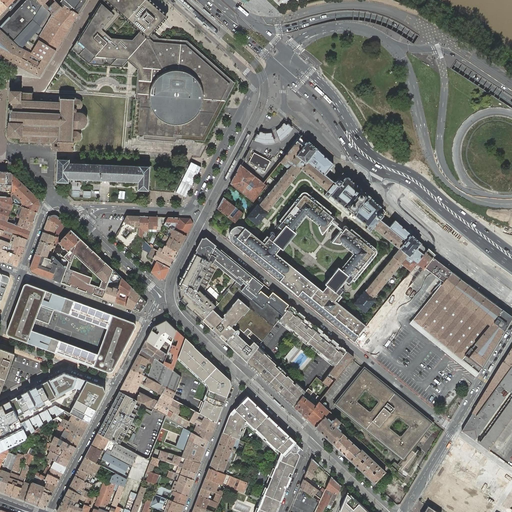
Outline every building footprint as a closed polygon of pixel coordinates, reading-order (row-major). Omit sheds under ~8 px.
[(25,0),(0,27),(0,57),(31,73),(40,77),(77,15),(54,0),(25,0)] [(86,0),(54,0),(77,15),(86,0)] [(139,134),(172,136),(204,139),(222,104),(233,83),(186,42),(158,40),(155,37),(151,33),(166,17),(151,4),(147,0),(103,0),(102,4),(74,49),(90,62),(122,65),(129,58),(134,63),(139,67),(137,98),(140,98),(138,133),(138,134),(139,134)] [(53,150),(58,150),(73,151),(73,143),(74,143),(74,141),(77,141),(79,140),(80,139),(81,137),(81,135),(80,133),(79,132),(77,131),(77,128),(81,128),(84,126),(86,124),(87,122),(87,121),(87,119),(87,117),(86,115),(85,115),(82,113),(77,113),(77,109),(79,109),(80,108),(81,107),(82,105),(82,103),(81,102),(80,101),(78,100),(79,99),(77,99),(77,98),(73,98),(73,99),(69,98),(69,97),(67,97),(67,98),(63,98),(63,97),(60,97),(60,101),(53,101),(53,99),(51,98),(51,101),(44,100),(44,98),(42,98),(42,100),(35,100),(35,98),(33,98),(33,94),(34,93),(33,92),(32,93),(24,93),(23,92),(22,93),(23,93),(23,99),(21,99),(21,93),(22,93),(22,92),(21,92),(21,91),(19,91),(19,92),(12,91),(10,90),(10,91),(10,93),(10,100),(9,100),(9,101),(11,102),(11,103),(12,104),(11,106),(11,107),(11,108),(8,108),(8,109),(9,109),(9,114),(11,116),(10,119),(8,120),(8,125),(7,125),(7,127),(9,127),(9,134),(8,134),(8,136),(9,136),(9,137),(11,137),(11,135),(18,135),(18,136),(21,136),(21,140),(20,140),(20,141),(20,142),(21,142),(21,141),(24,141),(24,142),(25,142),(28,142),(28,144),(30,144),(30,142),(34,142),(34,143),(35,143),(35,142),(38,142),(38,144),(40,144),(40,142),(44,142),(44,143),(45,143),(45,142),(48,142),(48,144),(50,144),(50,142),(53,143),(53,150)] [(291,131),(293,129),(287,124),(286,126),(284,124),(281,127),(279,129),(275,131),(272,133),(271,133),(269,133),(266,133),(264,133),(260,132),(259,134),(258,134),(255,141),(256,141),(259,142),(262,143),(264,143),(267,143),(269,143),(270,143),(274,143),(277,141),(281,140),(284,138),(286,136),(289,134),(291,131)] [(408,256),(417,263),(427,249),(395,220),(389,227),(380,219),(386,211),(342,172),(334,182),(325,174),(333,164),(311,144),(302,135),(280,162),(288,168),(268,194),(276,200),(302,169),(328,191),(332,194),(330,195),(368,226),(369,224),(373,227),(399,248),(359,297),(354,304),(365,312),(375,300),(373,298),(408,256)] [(248,163),(258,168),(256,170),(262,173),(263,171),(265,172),(270,161),(254,153),(248,163)] [(57,172),(57,181),(71,182),(71,179),(105,181),(138,182),(138,190),(150,191),(150,189),(149,189),(150,167),(152,167),(152,166),(72,163),(70,162),(70,160),(66,159),(58,159),(58,169),(56,169),(56,172),(57,172)] [(253,202),(266,185),(263,183),(240,164),(230,184),(253,202)] [(39,199),(12,174),(12,183),(12,197),(14,203),(20,206),(38,212),(40,205),(39,199)] [(251,233),(238,248),(351,339),(354,342),(366,326),(336,302),(341,296),(339,295),(341,292),(342,293),(343,293),(344,292),(344,291),(344,290),(344,289),(343,289),(342,288),(341,288),(340,289),(338,287),(341,284),(344,280),(347,281),(346,282),(347,283),(347,284),(348,284),(349,284),(350,284),(351,283),(351,282),(350,281),(352,278),(354,280),(375,252),(375,250),(375,249),(374,248),(351,229),(349,231),(347,229),(348,228),(348,227),(347,226),(346,226),(345,226),(344,226),(344,227),(343,228),(343,229),(344,229),(342,232),(340,231),(331,242),(334,243),(337,243),(340,244),(340,243),(353,253),(352,254),(340,269),(338,267),(336,271),(335,271),(332,275),(328,280),(325,284),(327,285),(322,291),(299,272),(276,253),(280,248),(282,249),(285,245),(285,246),(289,241),(293,237),(293,236),(296,233),(294,231),(305,217),(306,215),(319,226),(319,227),(319,229),(321,232),(322,234),(331,223),(330,222),(332,220),(333,220),(334,220),(334,219),(335,218),(335,217),(335,216),(334,216),(333,215),(332,216),(331,216),(329,214),(330,212),(307,193),(306,193),(305,192),(304,192),(302,193),(299,197),(299,196),(280,220),(282,222),(280,224),(279,224),(278,224),(277,224),(276,225),(276,226),(277,227),(277,228),(278,228),(279,228),(280,228),(283,229),(280,233),(276,237),(274,235),(274,234),(274,233),(273,232),(272,232),(271,232),(271,233),(270,233),(270,234),(270,235),(271,236),(269,238),(267,236),(262,242),(251,233)] [(247,217),(257,224),(262,218),(276,200),(268,194),(258,205),(257,204),(247,217)] [(0,229),(4,231),(13,234),(27,239),(31,230),(17,225),(15,224),(7,222),(14,203),(12,197),(0,196),(0,229)] [(223,197),(217,209),(227,216),(235,206),(223,197)] [(34,222),(38,212),(20,206),(16,216),(18,217),(34,222)] [(239,210),(231,220),(235,223),(243,213),(239,210)] [(71,229),(57,216),(54,215),(49,216),(40,240),(51,244),(52,245),(55,246),(59,242),(64,236),(71,229)] [(132,226),(139,226),(140,216),(127,215),(124,221),(132,226)] [(148,229),(148,228),(149,216),(140,216),(139,235),(142,238),(142,229),(148,229)] [(161,231),(161,217),(149,216),(148,228),(157,229),(157,231),(160,231),(161,231)] [(31,230),(34,222),(18,217),(17,219),(19,220),(18,223),(15,222),(15,224),(17,225),(31,230)] [(170,227),(174,229),(178,220),(179,217),(161,217),(161,231),(164,224),(170,227)] [(178,220),(174,229),(186,236),(193,223),(190,218),(179,217),(178,220)] [(131,232),(139,235),(139,226),(132,226),(124,221),(120,228),(125,230),(131,232)] [(233,243),(238,248),(251,233),(245,229),(244,228),(242,227),(239,226),(237,226),(235,227),(234,228),(232,230),(230,232),(229,235),(229,236),(230,239),(230,240),(232,242),(233,243)] [(186,236),(174,229),(170,227),(169,229),(172,231),(169,237),(182,244),(186,236)] [(117,239),(127,248),(139,235),(131,232),(126,238),(122,235),(125,230),(120,228),(116,236),(117,239)] [(65,248),(68,251),(80,238),(71,229),(64,236),(59,242),(62,245),(62,247),(63,248),(65,248)] [(10,243),(13,234),(4,231),(1,237),(0,240),(0,260),(3,261),(7,251),(8,249),(10,243)] [(24,248),(27,239),(13,234),(10,243),(12,243),(24,248)] [(201,236),(192,252),(210,261),(216,264),(218,266),(240,284),(242,281),(245,284),(241,290),(252,299),(259,290),(264,284),(205,236),(201,236)] [(178,251),(182,244),(169,237),(165,245),(178,251)] [(101,281),(107,286),(108,282),(113,269),(80,238),(68,251),(74,255),(101,281)] [(40,240),(35,253),(47,257),(51,246),(54,248),(55,246),(52,245),(51,244),(40,240)] [(21,256),(24,248),(12,243),(9,250),(8,249),(7,251),(9,252),(21,256)] [(174,259),(178,251),(165,245),(165,244),(163,248),(158,246),(156,250),(174,259)] [(35,253),(30,268),(31,272),(57,281),(60,282),(66,266),(68,261),(63,256),(62,255),(54,248),(50,258),(47,257),(35,253)] [(157,261),(170,268),(174,259),(156,250),(152,248),(148,256),(157,261)] [(17,267),(21,256),(9,252),(7,251),(3,261),(17,267)] [(60,282),(103,298),(107,286),(101,281),(98,287),(89,283),(91,277),(69,269),(74,255),(68,251),(63,256),(68,261),(66,266),(60,282)] [(210,261),(192,252),(176,284),(179,286),(180,296),(178,298),(201,319),(225,341),(234,330),(231,327),(249,308),(238,298),(223,314),(224,315),(221,318),(212,308),(215,305),(198,290),(197,291),(195,290),(210,261)] [(164,279),(170,268),(157,261),(151,271),(160,280),(164,279)] [(113,269),(108,282),(121,279),(122,278),(113,269)] [(432,281),(421,272),(365,341),(367,347),(385,362),(433,302),(432,281)] [(0,305),(10,279),(9,276),(0,273),(0,305)] [(118,289),(117,295),(119,295),(120,292),(126,294),(125,298),(128,299),(129,295),(131,287),(131,286),(122,278),(121,279),(119,285),(118,289)] [(6,332),(6,333),(6,334),(7,334),(8,335),(110,373),(111,373),(113,371),(136,326),(136,325),(136,324),(135,323),(27,283),(26,283),(24,284),(6,332)] [(462,284),(452,298),(456,357),(475,372),(510,318),(462,284)] [(103,298),(114,302),(117,295),(118,289),(119,285),(111,287),(111,288),(107,286),(103,298)] [(140,295),(131,286),(131,287),(129,295),(128,299),(126,306),(133,309),(140,295)] [(268,296),(259,290),(252,299),(249,308),(231,327),(234,330),(225,341),(246,361),(258,346),(278,321),(290,305),(279,297),(272,291),(268,296)] [(147,302),(140,295),(133,309),(140,312),(147,302)] [(290,305),(278,321),(334,367),(347,351),(332,339),(331,340),(330,339),(329,339),(329,338),(328,338),(328,339),(327,339),(326,338),(328,336),(324,333),(308,320),(306,322),(305,322),(306,321),(306,320),(305,319),(304,318),(304,317),(303,316),(290,305)] [(153,326),(146,340),(167,354),(176,329),(166,320),(153,326)] [(176,329),(167,354),(163,364),(173,370),(178,356),(185,337),(176,329)] [(193,345),(185,337),(178,356),(187,363),(204,379),(216,366),(193,345)] [(423,345),(414,338),(392,368),(419,392),(424,386),(423,345)] [(167,354),(146,340),(141,349),(163,364),(167,354)] [(258,346),(246,361),(294,406),(306,391),(258,346)] [(294,346),(284,358),(288,361),(297,349),(294,346)] [(0,392),(4,382),(11,363),(15,354),(0,348),(0,392)] [(163,364),(141,349),(139,354),(149,360),(148,361),(150,362),(152,365),(148,375),(147,377),(161,385),(165,387),(175,392),(181,377),(173,370),(163,364)] [(322,382),(330,388),(354,357),(347,351),(334,367),(322,382)] [(139,354),(131,369),(141,374),(143,372),(148,375),(152,365),(150,362),(148,361),(149,360),(139,354)] [(230,379),(216,366),(204,379),(208,384),(209,389),(205,399),(200,413),(204,416),(216,422),(231,384),(230,379)] [(131,369),(120,390),(133,397),(137,390),(141,383),(144,376),(141,374),(131,369)] [(65,372),(9,401),(13,409),(16,416),(73,387),(82,390),(87,380),(65,372)] [(173,399),(175,392),(165,387),(161,385),(147,377),(143,384),(157,392),(161,394),(159,397),(171,404),(173,399)] [(103,386),(87,380),(82,390),(70,413),(72,414),(89,423),(105,392),(103,386)] [(306,418),(316,405),(312,403),(317,398),(313,394),(309,400),(307,399),(313,392),(308,388),(306,391),(294,406),(306,418)] [(99,431),(97,433),(119,445),(121,443),(122,440),(140,406),(142,402),(136,399),(133,397),(120,390),(118,394),(100,429),(99,431)] [(168,410),(171,404),(159,397),(157,401),(153,399),(140,392),(136,399),(142,402),(149,406),(153,408),(166,415),(168,410)] [(250,400),(247,396),(229,415),(223,432),(230,435),(230,436),(236,438),(239,439),(240,439),(240,440),(246,426),(248,426),(253,431),(278,454),(254,511),(276,511),(277,511),(274,510),(277,504),(279,505),(285,491),(284,491),(285,489),(285,488),(285,487),(284,487),(284,486),(286,486),(289,479),(289,480),(299,457),(300,455),(300,454),(299,453),(298,452),(301,448),(296,443),(294,441),(293,441),(288,437),(288,438),(287,437),(287,436),(287,435),(287,434),(285,433),(278,426),(277,426),(276,425),(277,425),(268,416),(268,417),(266,416),(267,415),(256,405),(256,406),(255,405),(255,404),(250,400)] [(183,404),(173,399),(171,404),(168,410),(177,415),(183,404)] [(0,405),(0,427),(2,426),(5,431),(10,428),(8,423),(17,418),(16,416),(13,409),(9,401),(0,405)] [(55,405),(21,423),(23,427),(28,437),(32,433),(39,428),(40,428),(65,410),(55,405)] [(166,415),(166,417),(185,428),(189,421),(177,415),(168,410),(166,415)] [(212,433),(216,422),(204,416),(200,413),(194,410),(189,421),(198,426),(212,433)] [(86,429),(89,423),(72,414),(69,421),(86,429)] [(86,429),(69,421),(64,418),(58,415),(51,420),(55,422),(57,418),(62,421),(61,423),(59,423),(58,424),(60,425),(65,428),(66,428),(82,436),(86,429)] [(331,422),(325,416),(315,426),(333,443),(342,433),(336,427),(340,422),(336,417),(331,422)] [(207,448),(209,441),(194,433),(191,431),(185,428),(166,417),(163,424),(173,430),(175,431),(188,438),(189,439),(192,440),(207,448)] [(76,447),(82,436),(66,428),(65,428),(60,425),(58,428),(64,431),(61,437),(60,439),(76,447)] [(209,441),(212,433),(198,426),(196,431),(194,433),(209,441)] [(23,427),(0,439),(0,451),(9,447),(26,438),(28,437),(23,427)] [(40,428),(39,428),(32,433),(48,441),(50,442),(73,454),(76,447),(60,439),(54,436),(51,434),(48,439),(47,438),(48,437),(43,434),(42,435),(39,433),(41,429),(40,428)] [(203,458),(207,448),(192,440),(189,439),(188,438),(175,431),(172,437),(181,442),(182,441),(187,443),(183,452),(183,453),(181,457),(186,458),(201,463),(203,458)] [(230,435),(223,432),(218,444),(232,449),(235,450),(239,439),(236,438),(230,436),(230,435)] [(132,465),(138,454),(135,453),(119,445),(97,433),(91,445),(102,450),(132,466),(132,465)] [(359,443),(361,441),(358,438),(353,433),(352,435),(353,436),(350,440),(342,433),(333,443),(350,460),(360,450),(353,443),(356,440),(359,443)] [(181,442),(172,437),(171,438),(184,445),(182,451),(183,452),(187,443),(182,441),(181,442)] [(70,460),(73,454),(50,442),(49,443),(48,443),(45,447),(51,450),(70,460)] [(233,461),(236,453),(234,453),(235,450),(232,449),(218,444),(214,456),(227,461),(231,462),(231,460),(233,461)] [(120,484),(124,486),(132,466),(102,450),(91,445),(85,457),(95,462),(100,465),(106,468),(116,473),(112,475),(110,481),(115,483),(120,484)] [(6,458),(8,452),(9,447),(5,450),(0,452),(0,466),(3,457),(6,458)] [(153,448),(150,456),(152,456),(160,459),(169,463),(175,465),(182,468),(183,468),(197,473),(201,463),(186,458),(181,457),(178,456),(172,454),(153,448)] [(362,472),(373,460),(362,449),(360,450),(350,460),(362,472)] [(66,467),(70,460),(51,450),(47,457),(55,460),(66,467)] [(0,490),(4,492),(8,482),(7,482),(17,455),(8,452),(6,458),(3,466),(8,468),(7,472),(1,470),(0,473),(0,490)] [(463,452),(458,454),(461,511),(485,511),(487,510),(475,501),(493,472),(463,452)] [(28,462),(27,455),(25,455),(25,464),(20,476),(14,474),(15,470),(18,471),(24,457),(23,456),(17,454),(17,455),(7,482),(8,482),(4,492),(18,497),(22,487),(24,481),(29,468),(28,465),(26,462),(28,462)] [(160,459),(152,456),(152,458),(149,463),(154,465),(159,467),(159,465),(158,464),(160,459)] [(227,461),(214,456),(209,468),(223,473),(223,471),(227,461)] [(85,457),(79,468),(93,476),(94,476),(100,465),(95,462),(85,457)] [(319,465),(312,458),(305,475),(311,479),(315,474),(312,471),(318,466),(319,465)] [(63,473),(66,467),(55,460),(52,465),(50,464),(50,465),(49,466),(51,467),(63,473)] [(362,472),(374,483),(385,471),(383,469),(384,468),(386,470),(389,468),(383,463),(380,466),(373,460),(362,472)] [(194,480),(197,473),(183,468),(182,468),(175,465),(173,472),(180,474),(194,480)] [(60,479),(63,473),(51,467),(49,466),(49,467),(48,467),(47,468),(47,467),(45,472),(43,475),(41,475),(36,472),(35,473),(34,474),(40,477),(47,481),(56,486),(60,479)] [(92,478),(93,476),(79,468),(75,476),(87,482),(89,483),(90,481),(92,478)] [(110,476),(112,475),(116,473),(106,468),(105,470),(108,472),(107,474),(110,476)] [(219,483),(222,484),(234,488),(240,491),(244,492),(248,485),(248,483),(227,475),(226,474),(223,473),(209,468),(205,478),(219,483)] [(151,472),(147,470),(143,480),(158,485),(158,483),(156,482),(158,477),(160,477),(161,475),(151,472)] [(192,486),(194,480),(180,474),(173,472),(169,470),(167,477),(175,480),(192,486)] [(53,492),(56,486),(47,481),(40,477),(34,474),(31,484),(25,500),(31,502),(38,505),(43,490),(44,487),(53,492)] [(80,511),(97,511),(99,510),(99,508),(102,501),(110,481),(112,475),(110,476),(105,479),(97,499),(94,508),(92,511),(88,511),(91,506),(90,506),(94,497),(88,494),(87,497),(86,500),(84,504),(84,505),(83,508),(80,511)] [(81,494),(87,497),(88,494),(89,492),(83,489),(86,485),(91,488),(92,484),(91,484),(89,483),(87,482),(75,476),(69,488),(81,494)] [(337,494),(341,486),(331,476),(330,478),(325,489),(332,492),(328,500),(329,500),(328,504),(331,506),(337,494)] [(217,493),(222,495),(223,491),(219,489),(219,491),(216,490),(218,486),(219,483),(205,478),(201,487),(211,491),(217,493)] [(303,479),(300,487),(305,491),(313,497),(314,494),(318,497),(321,499),(323,493),(320,491),(318,489),(303,479)] [(188,496),(192,486),(175,480),(172,488),(172,490),(173,490),(188,496)] [(25,500),(31,484),(24,481),(22,487),(18,497),(25,500)] [(116,506),(121,494),(124,486),(120,484),(119,487),(117,487),(111,504),(113,505),(112,507),(106,505),(115,483),(110,481),(102,501),(99,508),(99,510),(97,511),(114,511),(115,509),(116,506)] [(111,504),(117,487),(119,487),(120,484),(115,483),(106,505),(112,507),(113,505),(111,504)] [(139,491),(136,499),(133,505),(131,511),(130,511),(147,511),(149,508),(150,506),(152,501),(147,499),(142,511),(136,511),(146,487),(141,485),(139,491)] [(156,490),(155,492),(161,494),(163,491),(164,492),(171,494),(172,493),(173,490),(172,490),(166,488),(158,485),(157,488),(156,490)] [(52,495),(53,492),(44,487),(43,490),(38,505),(45,507),(52,495)] [(199,494),(208,498),(211,491),(201,487),(199,494)] [(80,496),(86,500),(87,497),(81,494),(69,488),(65,495),(72,498),(77,501),(80,496)] [(314,511),(324,511),(328,504),(329,500),(328,500),(332,492),(325,489),(321,499),(320,501),(319,503),(317,508),(314,511)] [(184,505),(188,496),(173,490),(172,493),(176,495),(174,501),(184,505)] [(213,500),(218,502),(222,495),(217,493),(213,500)] [(368,511),(356,500),(351,495),(350,497),(347,493),(340,510),(341,511),(368,511)] [(181,511),(184,505),(174,501),(169,500),(166,498),(155,494),(152,501),(150,506),(161,510),(165,511),(167,511),(181,511)] [(211,505),(216,507),(218,502),(213,500),(209,499),(208,498),(199,494),(195,505),(206,509),(209,501),(212,503),(211,505)] [(57,511),(65,511),(70,503),(72,498),(65,495),(57,511)] [(65,511),(80,511),(83,508),(84,505),(77,501),(72,498),(70,503),(65,511)]
